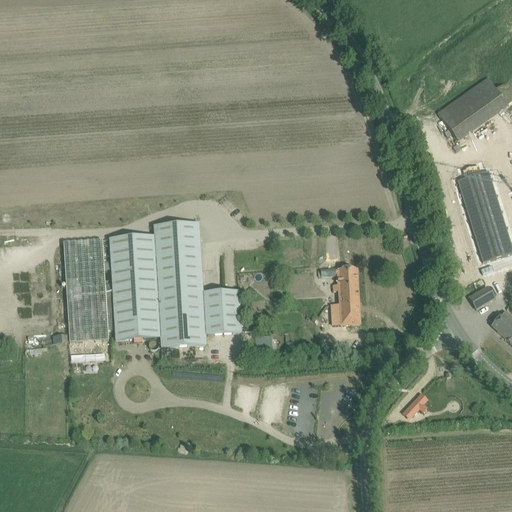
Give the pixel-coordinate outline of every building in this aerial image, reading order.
[(492,79),(440,112),(460,143),(511,109),(511,79),(498,89),(492,79)] [(477,148),(482,159),(494,153),(488,142),(477,148)] [(465,181),(457,183),(483,265),(511,255),(511,248),(489,173),(481,176),(478,168),(462,173),(465,181)] [(109,241),(110,263),(104,264),(102,242),(63,245),(69,344),(108,342),(108,332),(114,332),(115,343),(133,342),(133,345),(143,345),(143,341),(160,340),(161,350),(196,347),(206,346),(205,336),(240,334),(241,334),(239,294),(228,295),(203,296),(199,226),(154,229),(154,239),(109,241)] [(228,287),(235,287),(236,254),(228,254),(228,287)] [(339,293),(341,327),(360,326),(356,270),(338,271),(338,270),(321,272),(321,279),(338,278),(338,287),(333,287),(333,293),(339,293)] [(495,301),(488,289),(469,300),(476,311),(495,301)] [(511,347),(511,319),(505,313),(491,328),(511,347)] [(254,333),(245,333),(246,349),(255,349),(254,333)] [(421,396),(406,412),(412,419),(419,411),(423,415),(427,410),(423,407),(427,402),(421,396)]
